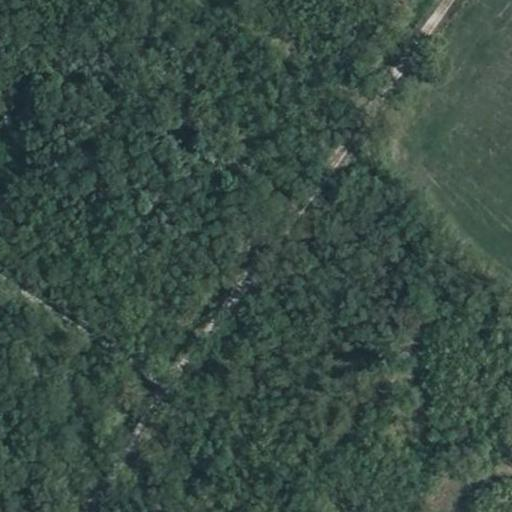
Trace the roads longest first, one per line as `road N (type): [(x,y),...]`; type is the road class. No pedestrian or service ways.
road 1 (track): [(77,511),(450,0)]
road 2 (track): [(0,268),(171,382)]
